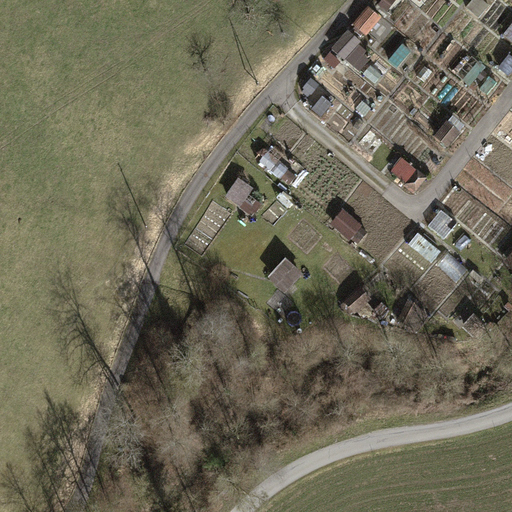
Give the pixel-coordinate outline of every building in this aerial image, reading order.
[(490,7),(482,0),(473,0),(466,9),(480,20),(490,7)] [(382,18),(369,7),(354,25),(367,36),(382,18)] [(361,41),(349,31),(334,48),(347,58),(361,41)] [(511,77),(511,54),(500,68),(511,77)] [(317,83),(309,77),(302,85),(309,91),(317,83)] [(280,111),(273,105),(264,117),(270,122),(280,111)] [(464,133),(449,122),(435,138),(449,150),(464,133)] [(305,172),(274,146),(261,161),(292,187),(305,172)] [(444,163),(435,156),(428,165),(436,172),(444,163)] [(416,197),(431,179),(406,158),(391,176),(416,197)] [(482,169),(473,162),(459,179),(468,187),(482,169)] [(226,194),(252,217),(262,205),(251,195),(256,190),(241,177),(226,194)] [(355,213),(342,226),(362,245),(374,233),(355,213)] [(417,225),(409,218),(401,228),(408,235),(417,225)] [(306,272),(289,258),(271,279),(288,293),(306,272)] [(399,269),(389,276),(398,290),(408,283),(399,269)] [(365,285),(341,306),(351,317),(375,295),(365,285)] [(287,321),(266,303),(260,310),(281,328),(287,321)] [(393,310),(385,303),(378,311),(385,318),(393,310)] [(211,318),(195,308),(181,329),(197,340),(211,318)] [(416,319),(407,311),(400,318),(409,326),(416,319)] [(449,321),(439,312),(432,321),(442,329),(449,321)] [(482,322),(475,316),(466,326),(474,333),(482,322)]
